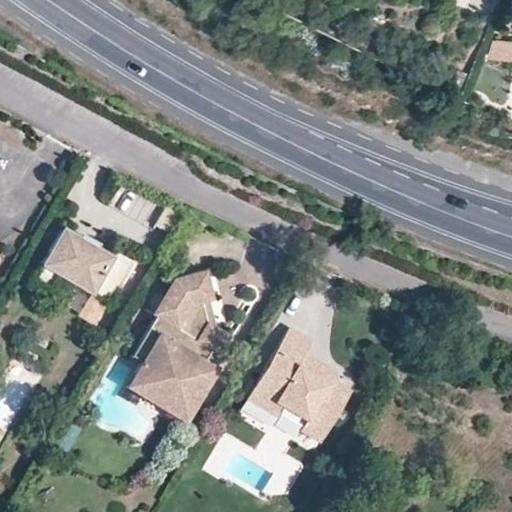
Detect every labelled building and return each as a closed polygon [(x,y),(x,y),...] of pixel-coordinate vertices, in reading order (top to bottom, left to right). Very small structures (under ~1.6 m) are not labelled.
[(57,292),(65,277),(116,304),(140,263),(115,249),(113,253),(96,244),(94,248),(79,240),(81,236),(68,230),(38,281),(57,292)] [(221,368),(206,359),(212,348),(222,353),(233,335),(221,327),(206,319),(202,299),(215,296),(209,270),(178,276),(182,297),(169,299),(134,359),(141,364),(136,372),(140,389),(164,402),(176,397),(196,409),(221,368)] [(215,296),(202,299),(206,319),(221,327),(215,296)] [(324,367),(320,374),(304,364),(308,357),(315,343),(294,331),(264,380),(272,386),(261,404),(285,419),(292,408),(309,418),(304,426),(325,438),(352,391),(345,387),(341,384),(339,380),(338,374),(324,367)] [(308,357),(304,364),(320,374),(324,367),(308,357)] [(272,386),(264,380),(252,399),(261,404),(272,386)] [(304,426),(301,431),(322,443),(325,438),(304,426)]
